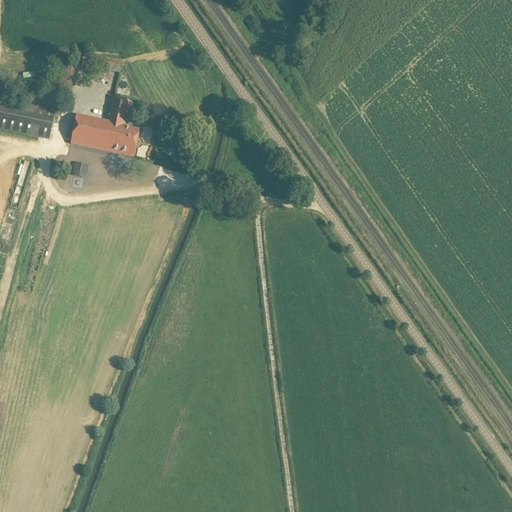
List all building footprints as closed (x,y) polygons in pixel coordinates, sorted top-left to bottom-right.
[(82,66),(121,74),(123,62),(84,54),(82,66)] [(74,68),(65,68),(64,80),(57,80),(56,96),(62,96),(63,90),(73,90),(74,68)] [(0,129),(49,140),(55,111),(0,99),(0,129)] [(70,145),(117,155),(127,157),(128,153),(134,154),(139,132),(124,128),(129,102),(113,99),(108,123),(100,121),(76,116),(70,145)] [(73,177),(86,180),(89,167),(76,164),(73,177)]
